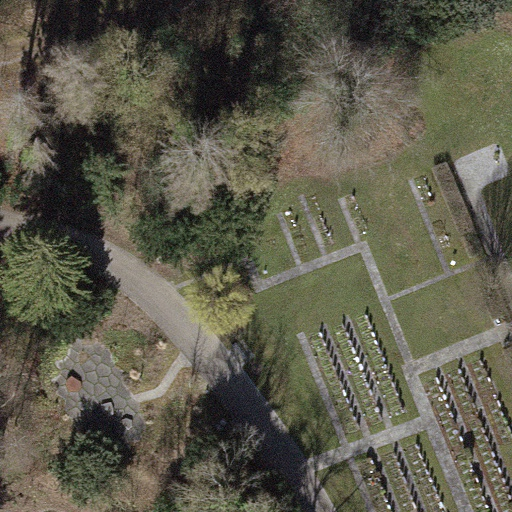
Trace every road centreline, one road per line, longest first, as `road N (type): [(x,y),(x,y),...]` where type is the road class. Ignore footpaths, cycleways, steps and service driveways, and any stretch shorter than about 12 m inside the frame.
road 1 (track): [(318,511),(200,354),(76,255),(0,243)]
road 2 (track): [(197,0),(0,103)]
road 3 (track): [(196,0),(0,46)]
